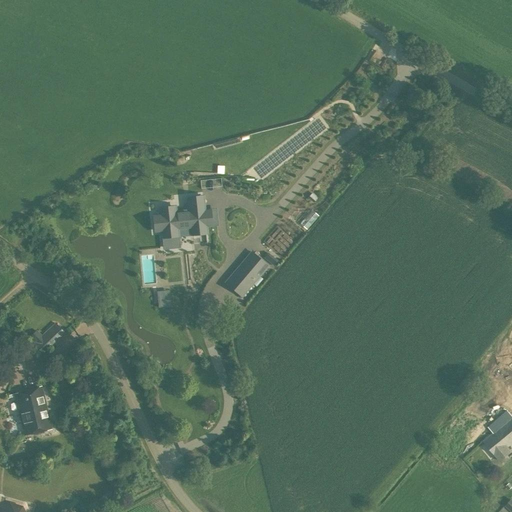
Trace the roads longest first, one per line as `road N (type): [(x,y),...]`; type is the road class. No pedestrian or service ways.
road 1 (unclassified): [(196,511),(157,454),(103,335),(0,251)]
road 2 (unclassified): [(511,111),(317,0)]
